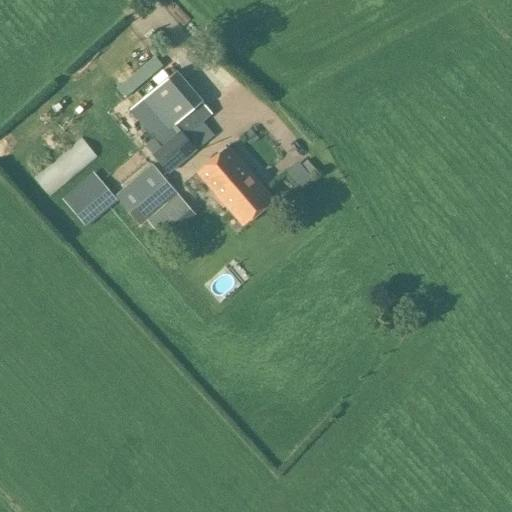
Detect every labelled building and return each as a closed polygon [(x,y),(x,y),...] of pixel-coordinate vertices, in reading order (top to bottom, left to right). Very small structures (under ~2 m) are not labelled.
[(150,91),(142,80),(163,64),(157,56),(117,84),(132,104),(150,91)] [(213,114),(203,101),(177,70),(129,110),(152,138),(144,145),(152,154),(169,174),(197,150),(215,135),(203,122),(213,114)] [(82,139),(34,179),(49,197),(97,157),(82,139)] [(222,208),(225,206),(243,226),(274,200),(228,145),(197,172),(217,196),(215,199),(222,208)] [(152,164),(141,174),(115,196),(130,215),(137,210),(165,242),(195,216),(177,194),(152,164)] [(302,164),(290,173),(302,189),(314,180),(302,164)] [(114,197),(94,173),(63,200),(82,223),(114,197)]
